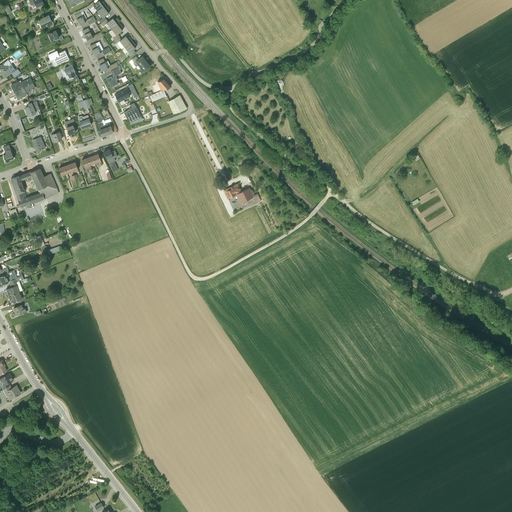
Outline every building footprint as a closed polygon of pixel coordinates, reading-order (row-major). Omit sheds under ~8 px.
[(37,7),(37,6),(43,3),(41,0),(29,0),(30,2),(33,9),(37,7)] [(95,4),(93,2),(87,6),(88,7),(90,9),(93,6),(98,12),(106,5),(103,1),(101,3),(99,1),(95,4)] [(106,5),(98,12),(103,18),(99,20),(101,23),(106,19),(104,17),(109,13),(107,11),(109,9),(106,5)] [(84,20),(80,12),(74,15),(80,25),(81,24),(83,28),(96,21),(93,16),(84,20)] [(41,23),(43,26),(52,22),(49,15),(39,20),(40,23),(41,23)] [(108,22),(106,19),(101,23),(103,26),(107,23),(111,29),(119,23),(116,19),(114,20),(113,18),(108,22)] [(123,27),(119,23),(111,29),(116,35),(113,38),(115,40),(120,36),(118,34),(122,30),(121,28),(123,27)] [(92,36),(88,28),(82,30),(87,41),(89,40),(90,43),(103,36),(101,32),(92,36)] [(57,42),(59,41),(63,39),(61,36),(59,37),(56,30),(48,34),(52,41),(56,39),(57,42)] [(120,36),(115,40),(114,41),(116,44),(120,41),(124,47),(132,41),(129,37),(127,38),(126,36),(121,39),(119,37),(120,36)] [(135,45),(132,41),(124,47),(129,53),(128,54),(130,56),(133,54),(131,52),(135,48),(134,46),(135,45)] [(100,51),(96,43),(90,46),(95,56),(96,55),(98,58),(111,52),(109,47),(100,51)] [(66,61),(65,60),(69,58),(65,50),(58,53),(57,50),(48,55),(51,60),(52,59),(55,66),(66,61)] [(128,62),(131,65),(136,61),(144,72),(150,66),(142,56),(138,59),(136,56),(128,62)] [(107,66),(103,58),(97,61),(102,71),(104,70),(105,73),(111,71),(118,67),(116,62),(107,66)] [(4,78),(8,75),(13,72),(12,71),(15,70),(11,64),(8,60),(0,65),(0,68),(3,74),(2,75),(4,78)] [(59,69),(65,83),(65,82),(74,78),(77,77),(76,75),(76,74),(72,65),(64,68),(64,67),(59,69)] [(121,72),(118,67),(111,71),(113,74),(106,78),(109,84),(112,83),(113,85),(118,82),(116,79),(118,78),(116,75),(121,72)] [(14,92),(33,83),(30,78),(22,82),(21,80),(11,85),(14,92)] [(144,79),(135,86),(137,88),(146,82),(144,79)] [(164,90),(165,89),(170,87),(163,79),(151,84),(152,86),(154,91),(152,92),(152,94),(164,90)] [(18,99),(28,94),(27,92),(35,88),(33,83),(14,92),(18,99)] [(132,83),(128,85),(134,98),(138,96),(132,83)] [(116,93),(119,100),(130,94),(127,87),(116,93)] [(150,95),(152,101),(166,95),(164,90),(152,94),(150,95)] [(167,102),(174,115),(186,108),(179,95),(167,102)] [(35,113),(35,111),(39,109),(37,102),(36,100),(35,97),(28,100),(29,102),(29,103),(28,103),(29,106),(25,108),(26,110),(27,113),(29,116),(35,113)] [(90,105),(87,99),(82,101),(85,109),(87,108),(90,107),(90,105)] [(136,107),(125,112),(127,115),(131,123),(142,118),(136,107)] [(103,117),(102,117),(100,112),(94,115),(101,136),(113,131),(111,126),(109,122),(105,123),(103,117)] [(91,125),(89,119),(88,115),(83,116),(82,116),(81,115),(79,116),(78,117),(78,118),(78,120),(79,122),(81,128),(91,125)] [(68,120),(69,123),(65,124),(66,127),(67,126),(69,134),(76,132),(73,124),(75,124),(73,118),(68,120)] [(59,132),(51,134),(54,142),(62,139),(59,132)] [(45,148),(40,137),(32,140),(37,151),(45,148)] [(4,158),(6,163),(10,161),(10,160),(13,159),(11,152),(12,152),(9,145),(3,147),(6,154),(3,155),(4,158)] [(115,150),(111,152),(110,149),(107,150),(106,149),(104,150),(104,151),(104,152),(109,163),(115,160),(114,157),(117,155),(115,150)] [(100,165),(102,165),(98,153),(93,155),(95,163),(99,162),(100,165)] [(87,157),(91,168),(94,168),(92,164),(95,163),(93,155),(87,157)] [(90,173),(93,172),(91,168),(87,157),(82,159),(85,167),(88,166),(90,173)] [(72,171),(78,169),(75,162),(70,164),(72,171)] [(118,170),(118,169),(114,162),(110,164),(114,173),(118,170)] [(67,173),(72,171),(70,164),(64,166),(67,173)] [(64,174),(67,173),(64,166),(59,168),(63,179),(65,178),(64,174)] [(59,193),(53,179),(51,174),(44,177),(39,168),(31,172),(33,176),(40,192),(24,198),(23,194),(20,195),(19,193),(18,193),(18,190),(15,191),(20,207),(44,198),(45,199),(59,193)] [(21,180),(20,176),(11,179),(15,191),(18,190),(18,193),(19,193),(20,195),(23,194),(22,191),(24,191),(21,180)] [(241,191),(240,188),(237,183),(233,186),(232,186),(230,187),(231,189),(226,191),(229,197),(236,194),(243,209),(261,201),(257,193),(253,195),(253,194),(254,194),(252,189),(250,189),(249,187),(241,191)] [(39,243),(41,248),(45,246),(43,242),(40,235),(36,237),(39,243)] [(23,276),(17,278),(13,270),(9,272),(2,275),(0,275),(0,281),(1,281),(3,284),(10,281),(11,284),(19,281),(24,279),(23,276)] [(19,291),(23,290),(19,281),(11,284),(12,286),(6,289),(7,292),(9,291),(10,295),(19,291)] [(23,300),(22,297),(21,298),(19,291),(10,295),(9,295),(9,296),(10,295),(11,299),(10,299),(11,302),(17,300),(18,302),(23,300)] [(27,312),(25,307),(23,308),(22,305),(13,308),(16,315),(23,312),(23,313),(27,312)] [(0,383),(4,389),(10,385),(8,383),(13,380),(9,373),(0,378),(0,383)] [(10,385),(4,389),(9,399),(21,393),(16,385),(11,388),(10,385)] [(98,511),(104,507),(101,503),(95,506),(98,511)]
